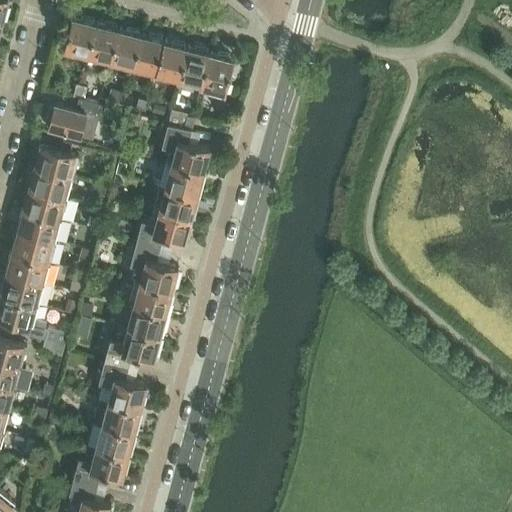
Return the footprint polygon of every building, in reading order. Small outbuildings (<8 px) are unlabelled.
[(65,46),(89,52),(98,21),(94,20),(95,17),(75,14),(75,15),(73,15),(65,46)] [(98,20),(98,21),(89,52),(112,59),(120,27),(117,27),(117,23),(98,20)] [(121,26),(120,27),(112,59),(134,64),(143,33),(140,33),(140,29),(121,26)] [(143,34),(143,33),(134,64),(158,71),(166,40),(162,39),(163,35),(143,32),(143,34)] [(166,38),(166,40),(158,71),(180,77),(189,46),(185,45),(186,41),(166,38)] [(189,44),(189,46),(180,77),(201,82),(200,85),(203,86),(211,52),(208,51),(208,47),(189,44)] [(212,50),(211,52),(203,86),(224,91),(233,58),(231,57),(231,53),(212,50)] [(85,98),(87,90),(86,90),(87,86),(77,83),(74,95),(77,96),(79,97),(85,98)] [(123,104),(125,96),(126,92),(111,87),(108,99),(123,104)] [(98,102),(100,94),(87,90),(85,98),(98,102)] [(140,96),(137,108),(146,110),(149,98),(140,96)] [(93,137),(102,103),(98,102),(85,98),(79,97),(77,107),(55,101),(54,105),(50,104),(46,120),(50,121),(49,125),(60,128),(76,132),(93,137)] [(155,104),(153,111),(164,114),(166,107),(155,104)] [(185,126),(188,115),(186,114),(187,112),(172,108),(168,121),(185,126)] [(192,127),(195,116),(194,116),(188,115),(185,126),(192,127)] [(210,146),(188,140),(192,127),(185,126),(168,121),(162,143),(175,146),(172,160),(204,168),(210,146)] [(74,138),(76,132),(60,128),(58,134),(74,138)] [(40,151),(36,165),(73,174),(78,153),(42,144),(39,145),(38,149),(40,151)] [(204,168),(172,160),(165,183),(198,192),(204,168)] [(73,174),(36,165),(36,166),(33,167),(31,175),(33,177),(31,186),(67,196),(73,174)] [(198,192),(165,183),(159,207),(191,216),(198,192)] [(67,196),(31,186),(28,196),(25,197),(23,206),(61,217),(67,196)] [(61,217),(23,206),(20,218),(21,220),(19,229),(55,239),(61,217)] [(191,216),(159,207),(155,221),(142,218),(137,239),(160,245),(163,234),(185,240),(191,216)] [(55,239),(19,229),(16,238),(14,239),(11,249),(50,259),(55,239)] [(157,258),(160,245),(137,239),(131,261),(144,265),(140,279),(172,287),(179,264),(157,258)] [(50,259),(11,249),(8,260),(10,263),(7,271),(44,281),(50,259)] [(44,281),(7,271),(5,280),(3,282),(1,289),(2,291),(2,292),(38,302),(44,281)] [(172,287),(140,279),(134,302),(166,310),(172,287)] [(38,302),(2,292),(0,298),(0,315),(33,324),(38,302)] [(166,310),(134,302),(127,325),(160,334),(166,310)] [(160,334),(127,325),(123,340),(111,336),(105,357),(129,364),(132,352),(153,358),(160,334)] [(49,326),(46,337),(65,343),(68,331),(49,326)] [(0,359),(21,365),(27,343),(0,335),(0,359)] [(65,343),(46,337),(43,349),(62,354),(65,343)] [(125,376),(129,364),(105,357),(99,380),(112,383),(108,397),(141,406),(147,382),(125,376)] [(21,365),(0,359),(0,381),(16,386),(21,365)] [(57,375),(40,370),(34,391),(51,396),(57,375)] [(16,386),(0,381),(0,404),(10,407),(16,386)] [(141,406),(108,397),(102,420),(135,429),(141,406)] [(10,407),(0,404),(0,427),(4,428),(10,407)] [(135,429),(102,420),(96,444),(128,452),(135,429)] [(128,452),(96,444),(92,458),(79,455),(73,476),(97,483),(100,471),(122,476),(128,452)] [(108,511),(112,501),(94,496),(97,483),(73,476),(70,490),(82,494),(77,511),(108,511)] [(0,487),(0,511),(5,511),(15,500),(0,487)]
